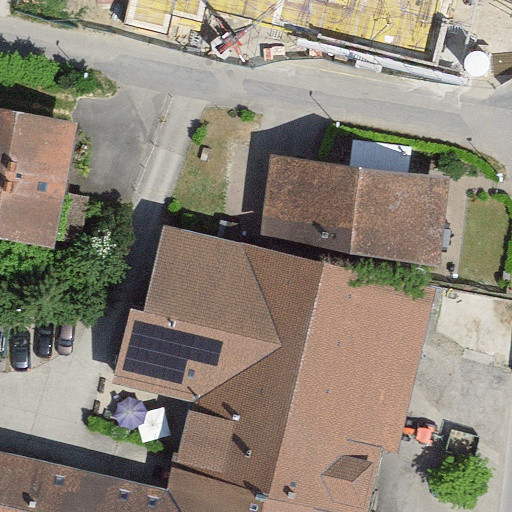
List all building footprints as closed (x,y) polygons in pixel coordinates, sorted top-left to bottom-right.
[(501,0),(132,0),(126,27),(194,42),(202,9),(485,72),(501,0)] [(94,118),(0,101),(0,226),(74,239),(94,118)] [(469,174),(275,152),(271,241),(441,285),(469,174)] [(389,502),(441,285),(271,241),(174,216),(132,375),(213,396),(200,462),(389,502)] [(386,511),(389,502),(200,462),(189,511),(187,511),(0,472),(0,511),(386,511)]
